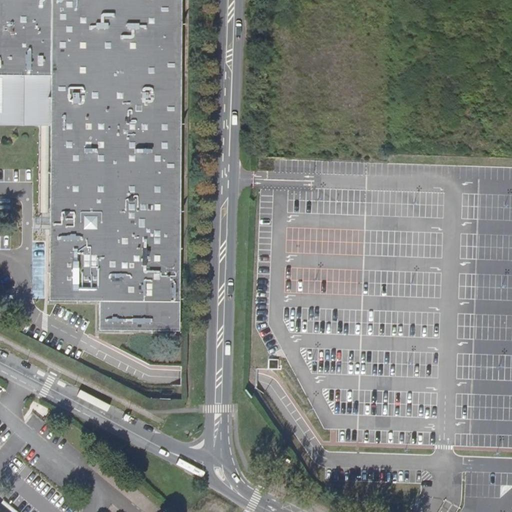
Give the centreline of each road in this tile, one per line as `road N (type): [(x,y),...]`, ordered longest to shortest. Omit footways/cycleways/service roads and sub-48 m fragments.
road 1 (secondary): [(231,0),(222,460)]
road 2 (unclassified): [(222,460),(173,452),(0,362)]
